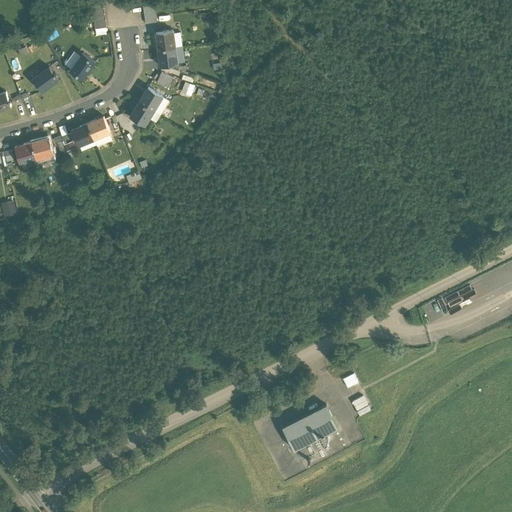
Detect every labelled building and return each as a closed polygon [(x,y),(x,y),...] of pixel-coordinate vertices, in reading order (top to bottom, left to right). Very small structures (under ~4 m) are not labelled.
[(173,29),(156,32),(159,49),(176,46),(173,29)] [(176,46),(159,49),(161,66),(178,64),(176,46)] [(95,61),(83,53),(71,69),(83,78),(95,61)] [(50,66),(33,78),(42,90),(59,78),(56,74),(57,74),(55,72),(50,66)] [(157,82),(169,87),(173,76),(162,71),(157,82)] [(192,95),(196,84),(185,80),(181,91),(192,95)] [(163,95),(149,86),(140,101),(154,110),(163,95)] [(6,91),(0,93),(0,109),(12,105),(10,101),(11,100),(10,98),(9,99),(6,91)] [(154,110),(140,101),(130,116),(145,125),(154,110)] [(104,116),(88,122),(95,138),(111,132),(104,116)] [(95,138),(88,122),(72,129),(79,145),(95,138)] [(49,136),(33,141),(37,158),(54,153),(49,136)] [(33,141),(16,146),(21,162),(37,158),(33,141)] [(67,150),(75,147),(73,141),(65,144),(67,150)] [(126,175),(129,183),(142,177),(139,169),(126,175)] [(4,214),(18,212),(16,198),(2,200),(4,214)] [(326,405),(283,427),(295,450),(338,427),(326,405)] [(288,448),(282,451),(287,459),(292,457),(288,448)] [(310,457),(305,460),(308,466),(313,462),(310,457)]
